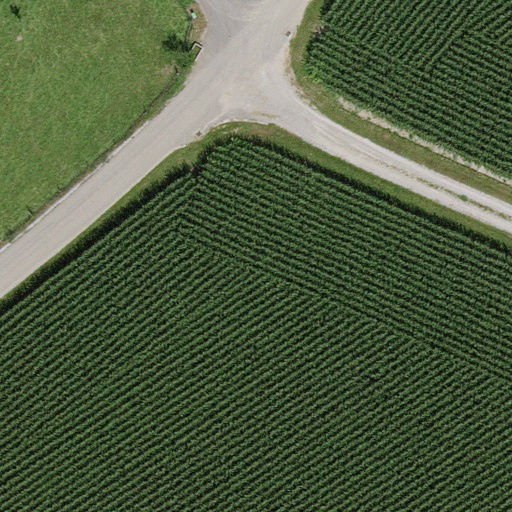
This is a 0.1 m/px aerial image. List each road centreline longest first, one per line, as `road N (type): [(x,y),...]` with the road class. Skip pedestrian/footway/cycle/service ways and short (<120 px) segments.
road 1 (unclassified): [(0,275),(135,162),(293,0)]
road 2 (track): [(511,222),(305,124),(242,56),(218,0)]
